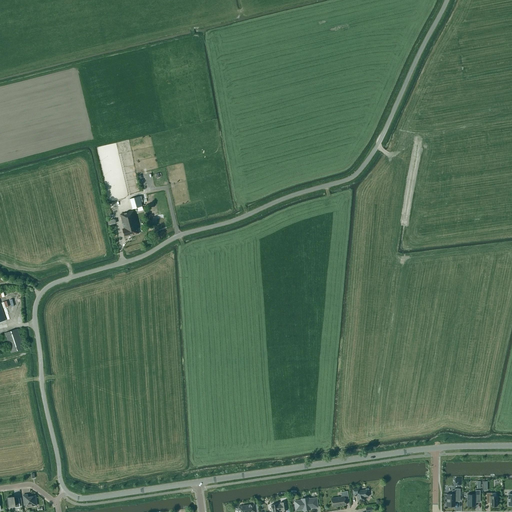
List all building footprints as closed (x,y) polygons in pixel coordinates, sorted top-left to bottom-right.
[(130,199),(133,209),(142,206),(140,196),(130,199)] [(137,225),(133,211),(120,214),(124,230),(123,230),(124,236),(129,235),(130,236),(139,233),(136,225),(137,225)] [(11,353),(24,348),(18,329),(5,333),(11,353)] [(366,489),(366,490),(360,491),(359,488),(352,489),(353,496),(357,495),(358,501),(365,500),(364,497),(369,496),(368,491),(369,491),(369,488),(366,489)] [(460,499),(460,489),(455,489),(455,490),(452,490),(452,494),(447,494),(447,506),(455,506),(455,499),(460,499)] [(467,506),(476,506),(476,500),(480,500),(480,490),(475,490),(475,494),(467,494),(467,506)] [(342,497),(331,498),(332,507),(346,505),(345,499),(349,498),(348,491),(341,492),(342,497)] [(490,506),(497,506),(497,496),(492,496),(492,493),(486,493),(486,502),(490,502),(490,506)] [(24,505),(29,504),(32,503),(32,506),(37,505),(35,495),(31,496),(31,497),(28,497),(28,494),(23,495),(24,505)] [(15,507),(20,507),(19,498),(14,499),(14,496),(7,497),(8,502),(7,502),(6,503),(6,504),(6,509),(7,509),(6,507),(15,506),(15,507)] [(309,499),(308,498),(302,499),(302,500),(295,501),(296,510),(303,509),(303,510),(305,510),(306,510),(308,510),(309,509),(310,509),(310,507),(313,507),(318,507),(316,498),(309,499)] [(279,511),(285,510),(288,509),(287,501),(280,502),(280,504),(278,504),(271,505),(271,511),(279,511)]
